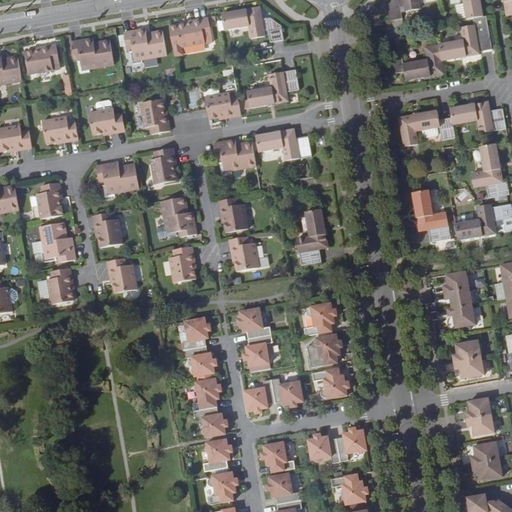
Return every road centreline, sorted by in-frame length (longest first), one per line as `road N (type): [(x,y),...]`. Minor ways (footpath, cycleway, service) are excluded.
road 1 (tertiary): [(350,109),(404,406)]
road 2 (residential): [(240,434),(404,406)]
road 3 (residential): [(508,81),(350,109)]
road 4 (residential): [(192,136),(350,109)]
road 5 (tertiary): [(0,25),(146,0)]
road 6 (residential): [(72,157),(95,288)]
road 7 (residential): [(216,266),(192,136)]
road 8 (residential): [(72,157),(192,136)]
